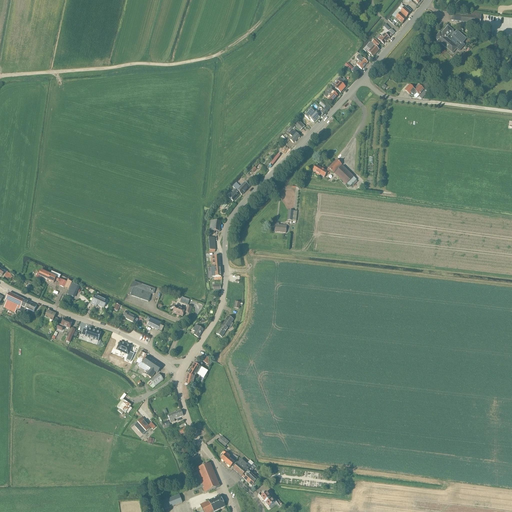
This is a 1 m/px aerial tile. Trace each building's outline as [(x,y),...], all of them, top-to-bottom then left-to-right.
[(404,7),(401,5),(396,12),(396,11),(392,16),(396,18),(395,19),(394,21),(396,23),(398,21),(402,24),(406,18),(406,19),(411,12),(404,7)] [(480,24),(481,13),(472,12),(471,16),(452,13),(451,21),(480,24)] [(461,44),(462,45),(467,39),(456,30),(454,33),(453,31),(447,26),(441,33),(440,32),(434,38),(438,41),(436,44),(439,46),(441,44),(452,53),(457,47),(458,47),(461,44)] [(389,38),(385,34),(381,38),(380,37),(378,39),(384,45),(389,38)] [(373,57),(379,50),(371,43),(365,50),(373,57)] [(361,69),(364,67),(367,63),(360,56),(357,60),(359,62),(357,65),(361,69)] [(340,92),(345,87),(342,84),(344,82),(340,78),(338,80),(339,81),(335,85),(337,86),(336,88),(340,92)] [(409,85),(405,91),(409,95),(410,95),(412,97),(413,96),(414,95),(416,93),(419,95),(418,96),(421,99),(428,92),(425,89),(424,91),(418,86),(414,90),(409,85)] [(334,90),(331,87),(330,89),(331,90),(325,97),(327,99),(332,103),(338,96),(336,94),(338,93),(336,91),(335,90),(334,90)] [(312,114),(309,112),(305,116),(308,119),(309,118),(313,122),(319,116),(314,112),(312,114)] [(300,131),(304,127),(299,122),(295,126),(300,131)] [(293,125),(286,132),(288,134),(295,127),(293,125)] [(294,143),(300,137),(293,131),(290,134),(292,137),(290,140),(294,143)] [(333,173),(342,165),(337,160),(328,169),(326,171),(316,166),(313,171),(324,177),(326,174),(328,174),(331,171),(333,173)] [(349,187),(356,180),(353,177),(342,166),(335,174),(346,185),(346,184),(349,187)] [(249,187),(246,184),(245,183),(241,187),(236,183),(233,187),(233,188),(237,191),(242,196),(249,187)] [(233,202),(239,195),(234,189),(231,192),(233,194),(229,198),(233,202)] [(296,221),(297,211),(288,210),(287,220),(296,221)] [(219,232),(220,222),(210,221),(209,231),(219,232)] [(278,225),(279,224),(276,223),(276,224),(272,224),(271,232),(286,233),(286,226),(278,225)] [(212,277),(221,277),(219,256),(211,257),(212,277)] [(48,280),(50,275),(44,272),(45,270),(42,268),(39,276),(48,280)] [(50,275),(48,280),(54,283),(55,280),(60,282),(59,285),(64,288),(69,290),(72,282),(67,280),(67,282),(59,279),(60,279),(56,277),(50,275)] [(153,295),(155,289),(133,282),(130,288),(133,289),(131,296),(148,302),(151,294),(153,295)] [(75,298),(77,293),(80,287),(72,283),(69,289),(67,294),(75,298)] [(33,313),(37,306),(9,293),(5,301),(7,301),(4,308),(15,313),(16,310),(23,314),(26,309),(33,313)] [(104,308),(107,301),(95,295),(91,304),(96,307),(97,305),(104,308)] [(181,297),(180,303),(188,305),(189,300),(181,297)] [(182,317),(185,309),(175,306),(172,314),(182,317)] [(54,318),(56,315),(48,311),(45,317),(44,317),(41,324),(44,325),(47,319),(53,321),(52,323),(55,325),(58,319),(54,318)] [(133,323),(136,317),(130,314),(130,313),(126,311),(124,316),(126,317),(125,319),(133,323)] [(228,316),(216,334),(221,337),(222,336),(225,338),(236,322),(233,320),(233,319),(228,316)] [(69,321),(64,319),(61,325),(58,324),(56,329),(61,331),(63,327),(69,329),(72,323),(71,323),(71,322),(70,321),(69,321)] [(157,331),(160,325),(150,320),(147,325),(157,331)] [(198,327),(196,325),(192,330),(195,332),(194,335),(198,338),(203,330),(198,327)] [(70,343),(75,330),(71,328),(66,342),(70,343)] [(84,328),(81,335),(85,336),(85,337),(98,342),(101,333),(88,328),(87,329),(84,328)] [(120,342),(116,350),(128,355),(126,360),(131,362),(134,354),(130,352),(132,347),(120,342)] [(141,352),(136,362),(140,364),(138,367),(145,370),(146,368),(147,369),(146,371),(148,372),(148,370),(149,371),(146,375),(151,379),(155,372),(157,373),(162,366),(147,357),(143,363),(142,363),(146,354),(141,352)] [(208,364),(211,359),(206,356),(203,362),(208,364)] [(187,375),(194,377),(195,377),(197,374),(198,375),(199,375),(204,378),(207,372),(203,369),(204,367),(201,366),(202,364),(196,360),(188,373),(187,375)] [(98,384),(122,401),(129,392),(105,374),(98,384)] [(155,387),(164,380),(158,374),(150,381),(147,383),(152,389),(155,387)] [(192,386),(194,377),(187,375),(184,385),(192,386)] [(122,401),(117,409),(126,414),(131,407),(122,401)] [(171,423),(175,421),(174,419),(183,416),(180,410),(168,415),(171,423)] [(151,427),(153,430),(155,427),(151,423),(148,425),(142,418),(134,425),(142,435),(151,427)] [(186,447),(193,443),(185,427),(178,431),(186,447)] [(217,442),(224,448),(228,443),(221,437),(217,442)] [(183,458),(189,455),(185,446),(178,450),(183,458)] [(230,467),(231,466),(234,468),(233,469),(241,477),(243,474),(245,472),(250,467),(253,464),(253,463),(251,461),(250,461),(246,464),(241,460),(237,464),(235,462),(234,463),(229,458),(230,456),(226,453),(221,459),(230,467)] [(197,472),(188,476),(193,487),(192,487),(192,488),(193,491),(198,489),(203,487),(205,493),(220,487),(211,463),(196,469),(197,472)] [(244,475),(242,477),(244,479),(252,486),(256,481),(258,480),(250,473),(254,469),(251,467),(246,472),(244,475)] [(269,507),(274,503),(266,492),(261,497),(269,507)] [(164,510),(165,509),(182,503),(179,495),(161,502),(164,510)] [(197,511),(214,511),(225,507),(219,496),(200,505),(201,507),(196,510),(197,511)]
